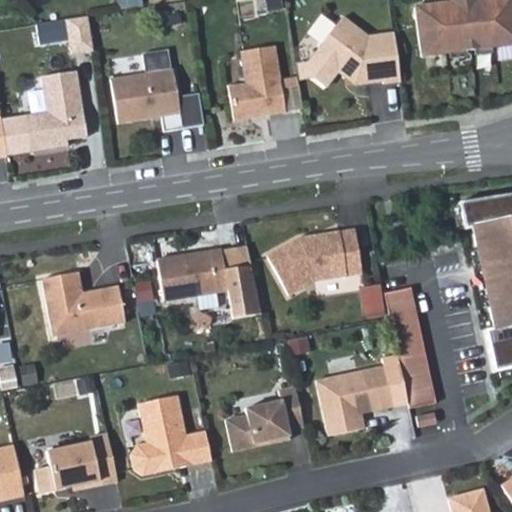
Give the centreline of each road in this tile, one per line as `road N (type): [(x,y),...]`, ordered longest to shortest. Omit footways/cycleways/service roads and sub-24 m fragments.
road 1 (residential): [(0,217),(511,142)]
road 2 (residential): [(188,511),(472,447),(511,422)]
